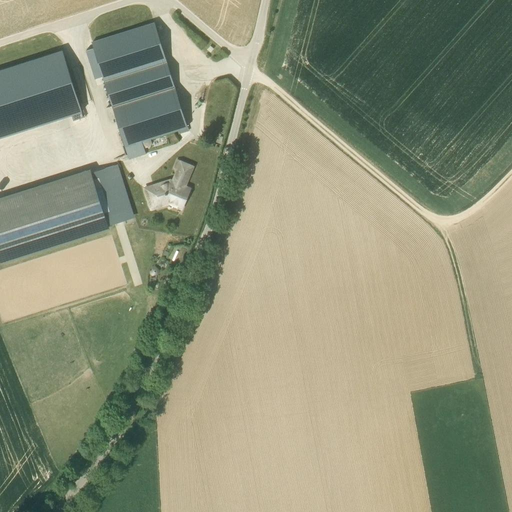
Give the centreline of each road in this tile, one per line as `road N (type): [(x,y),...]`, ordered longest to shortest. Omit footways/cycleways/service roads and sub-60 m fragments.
road 1 (unclassified): [(60,511),(130,412),(168,328),(217,211),(249,67)]
road 2 (track): [(249,67),(437,220),(465,218),(511,172)]
road 3 (unclassified): [(0,43),(137,0)]
